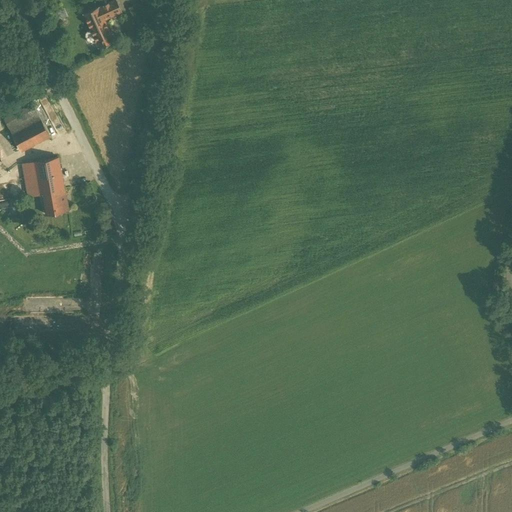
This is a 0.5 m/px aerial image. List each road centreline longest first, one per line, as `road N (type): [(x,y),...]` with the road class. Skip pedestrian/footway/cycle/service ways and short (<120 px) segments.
road 1 (unclassified): [(130,218),(16,0)]
road 2 (unclassified): [(130,218),(165,0)]
road 3 (unclassified): [(106,373),(130,218)]
road 4 (unclassified): [(106,511),(106,373)]
